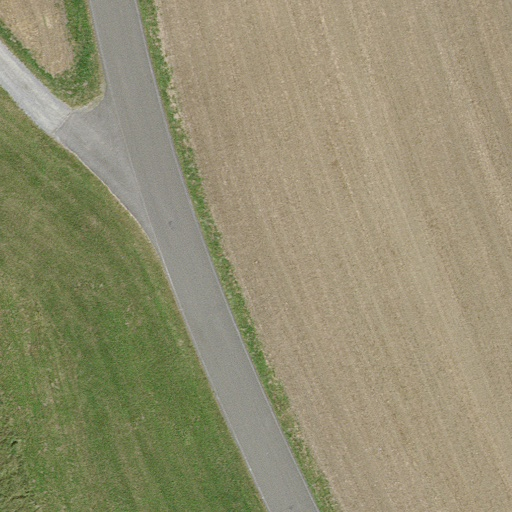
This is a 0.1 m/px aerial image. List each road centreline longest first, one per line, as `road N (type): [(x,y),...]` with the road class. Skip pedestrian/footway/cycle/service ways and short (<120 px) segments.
road 1 (unclassified): [(298,511),(200,294),(109,0)]
road 2 (track): [(0,51),(164,182)]
